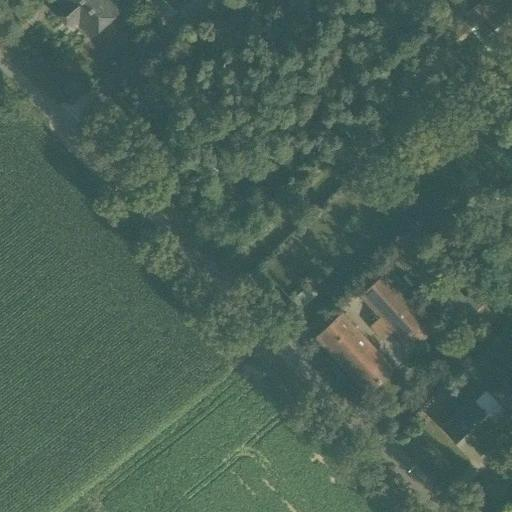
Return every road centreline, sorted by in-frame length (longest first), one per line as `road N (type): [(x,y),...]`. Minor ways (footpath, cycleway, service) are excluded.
road 1 (unclassified): [(0,62),(437,511)]
road 2 (track): [(511,301),(370,441)]
